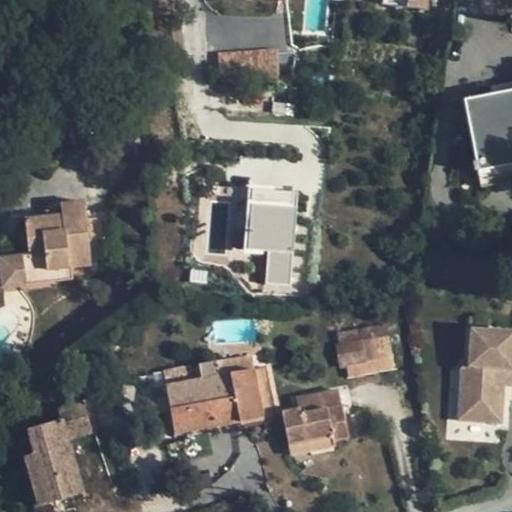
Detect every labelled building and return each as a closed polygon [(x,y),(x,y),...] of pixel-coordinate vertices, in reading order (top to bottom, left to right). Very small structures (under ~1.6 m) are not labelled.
[(384,0),(384,3),(426,9),(427,0),(384,0)] [(330,35),(319,33),(319,43),(328,44),(330,35)] [(278,50),(220,54),(221,81),(280,77),(278,50)] [(480,184),(511,176),(511,101),(464,113),(480,184)] [(264,283),(289,285),(298,188),(247,184),(242,250),(266,252),(264,283)] [(90,266),(85,202),(61,204),(62,214),(25,217),(28,255),(21,256),(22,279),(47,277),(47,270),(67,268),(90,266)] [(21,256),(28,255),(25,217),(18,218),(21,256)] [(0,280),(22,279),(21,256),(0,257),(0,280)] [(67,268),(47,270),(47,277),(68,276),(67,268)] [(388,325),(337,330),(341,377),(393,372),(388,325)] [(511,381),(511,332),(464,330),(459,421),(502,423),(504,387),(511,387),(511,381)] [(251,357),(217,364),(219,377),(254,372),(251,357)] [(217,364),(201,366),(203,381),(166,388),(171,413),(175,435),(275,418),(266,370),(254,372),(219,377),(217,364)] [(197,365),(163,370),(165,380),(198,375),(197,365)] [(160,415),(171,413),(166,388),(155,390),(160,415)] [(333,439),(333,443),(350,440),(340,393),(297,402),(298,410),(281,414),(289,448),(333,439)] [(34,453),(25,454),(34,504),(78,496),(68,441),(92,437),(86,405),(62,409),(64,422),(30,428),(34,453)] [(334,448),(333,443),(333,439),(289,448),(291,456),(334,448)] [(194,485),(175,491),(180,507),(200,501),(194,485)]
